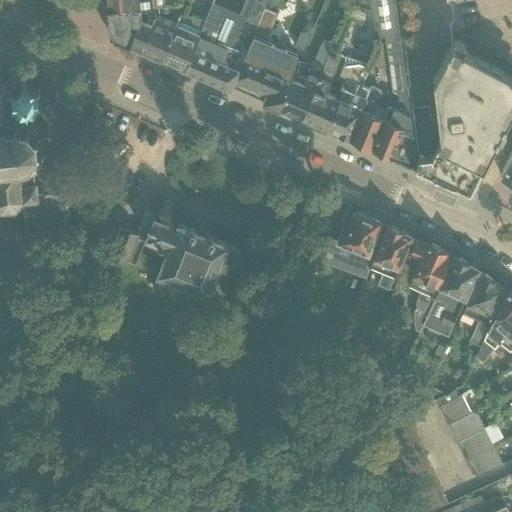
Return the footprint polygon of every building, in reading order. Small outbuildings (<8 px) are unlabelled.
[(202,22),(183,68),(229,87),(233,79),(252,35),(260,15),(266,0),(242,0),(237,13),(210,2),(203,19),(202,22)] [(351,0),(349,6),(371,15),(376,38),(385,37),(392,93),(399,96),(393,108),(387,105),(386,108),(382,116),(369,147),(413,166),(414,164),(412,144),(408,114),(394,0),(351,0)] [(151,22),(139,50),(161,59),(174,24),(179,14),(177,13),(181,1),(154,3),(155,16),(154,16),(151,22)] [(139,4),(106,7),(108,33),(108,34),(108,35),(108,36),(109,36),(109,37),(110,37),(139,50),(151,22),(154,16),(155,16),(154,3),(139,4)] [(252,35),(233,79),(267,93),(263,101),(278,107),(281,100),(291,77),(289,77),(298,54),(267,41),(265,40),(277,12),(264,6),(260,15),(252,35)] [(174,24),(161,59),(183,68),(202,22),(203,19),(191,14),(190,17),(179,13),(179,14),(174,24)] [(300,31),(294,45),(303,50),(310,35),(300,31)] [(322,40),(312,62),(322,67),(330,50),(332,44),(322,40)] [(322,67),(301,117),(322,126),(326,128),(330,118),(333,110),(338,99),(338,97),(335,96),(324,91),(333,71),(340,54),(330,50),(322,67)] [(414,165),(416,166),(433,174),(453,183),(454,183),(469,190),(495,141),(496,141),(498,136),(494,134),(498,126),(502,128),(505,123),(504,123),(511,107),(511,76),(510,76),(510,77),(466,53),(466,52),(463,51),(462,50),(460,54),(451,58),(448,56),(450,52),(447,51),(446,55),(447,55),(433,81),(440,138),(431,154),(417,155),(417,158),(414,165)] [(330,118),(326,128),(347,137),(368,87),(361,84),(367,69),(369,66),(358,61),(344,62),(338,75),(339,76),(344,78),(344,79),(342,82),(338,92),(338,97),(338,99),(333,110),(330,118)] [(308,72),(297,67),(293,78),(291,77),(278,107),(301,117),(322,67),(312,62),(308,72)] [(0,210),(1,211),(2,208),(12,207),(14,210),(16,208),(15,206),(21,197),(23,213),(58,210),(53,221),(62,225),(72,203),(72,194),(66,192),(65,178),(57,174),(39,176),(36,180),(34,180),(33,171),(34,169),(37,172),(40,169),(37,167),(45,152),(49,152),(50,149),(46,149),(44,133),(48,132),(47,128),(43,129),(33,117),(35,115),(32,112),(29,116),(27,115),(26,111),(36,104),(39,106),(41,103),(37,101),(36,90),(39,88),(37,85),(35,87),(24,83),(23,79),(22,79),(12,74),(1,79),(0,81),(0,210)] [(368,87),(347,137),(352,139),(365,145),(369,147),(382,116),(371,112),(374,104),(379,92),(368,87)] [(511,148),(499,173),(511,179),(511,148)] [(316,232),(307,255),(365,277),(368,267),(378,243),(378,242),(386,224),(353,211),(347,227),(343,226),(337,240),(316,232)] [(120,227),(109,255),(125,261),(126,259),(157,272),(157,273),(158,274),(153,286),(175,295),(180,284),(181,285),(181,283),(206,294),(214,273),(220,276),(226,271),(229,264),(236,261),(239,254),(236,247),(227,244),(227,243),(206,235),(208,231),(198,227),(197,231),(177,222),(175,226),(154,217),(148,232),(137,228),(135,233),(120,227)] [(378,243),(368,267),(381,273),(377,284),(387,288),(401,253),(408,236),(409,235),(401,231),(386,224),(378,242),(378,243)] [(406,257),(401,270),(413,275),(409,286),(418,289),(420,290),(417,298),(415,305),(414,310),(414,315),(414,319),(414,324),(415,329),(418,331),(422,324),(433,297),(437,289),(434,288),(442,270),(449,251),(426,242),(426,243),(414,238),(406,257)] [(453,254),(437,289),(433,297),(447,303),(435,330),(447,335),(477,268),(453,254)] [(485,332),(486,332),(490,323),(486,321),(502,286),(494,281),(495,280),(480,270),(461,312),(478,320),(469,339),(479,345),(485,332)] [(486,332),(475,355),(482,360),(498,340),(509,350),(511,347),(511,293),(506,289),(503,292),(490,323),(486,332)] [(447,303),(433,297),(422,324),(435,330),(447,303)] [(359,344),(351,363),(361,367),(369,348),(359,344)] [(438,344),(434,353),(441,356),(445,348),(438,344)] [(460,360),(453,375),(463,380),(470,364),(460,360)] [(445,394),(434,399),(437,405),(456,395),(453,389),(451,390),(452,391),(445,394)] [(437,405),(446,423),(470,412),(460,393),(456,395),(437,405)] [(446,423),(455,441),(484,427),(475,409),(470,412),(446,423)] [(383,423),(390,438),(412,427),(405,413),(383,423)] [(390,438),(397,453),(419,442),(412,427),(390,438)] [(455,441),(464,459),(493,445),(484,427),(455,441)] [(397,453),(404,467),(426,457),(419,442),(397,453)] [(493,445),(464,459),(471,472),(479,475),(502,463),(493,445)] [(404,467),(411,482),(433,472),(426,457),(404,467)] [(411,482),(418,497),(440,487),(433,472),(411,482)] [(440,487),(418,497),(425,511),(447,502),(440,487)] [(480,496),(442,511),(486,511),(483,504),(480,496)] [(483,504),(486,511),(489,511),(505,506),(501,496),(483,504)]
